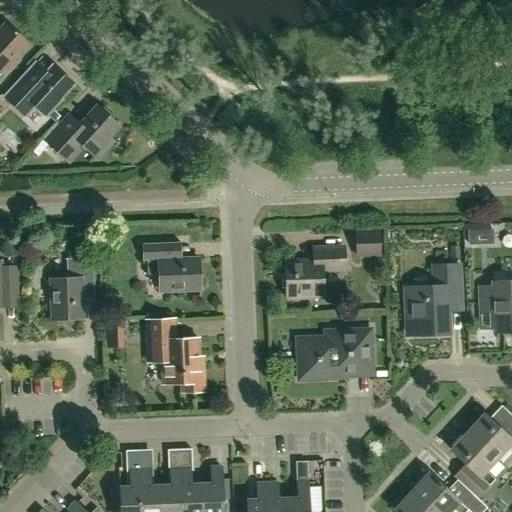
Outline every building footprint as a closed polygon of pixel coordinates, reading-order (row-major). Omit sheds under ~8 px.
[(29,43),(7,23),(0,29),(0,70),(2,73),(29,43)] [(37,62),(22,77),(5,96),(25,115),(35,105),(46,115),(55,106),(55,104),(73,84),(53,65),(47,71),(37,62)] [(15,66),(5,76),(6,77),(4,79),(9,84),(11,82),(21,71),(15,66)] [(119,126),(97,106),(80,125),(69,115),(46,141),(69,161),(83,145),(97,158),(107,147),(103,143),(119,126)] [(39,141),(32,149),(38,154),(45,146),(39,141)] [(357,254),(381,253),(380,231),(356,232),(357,254)] [(4,256),(19,256),(19,242),(4,242),(4,256)] [(180,258),(180,242),(142,244),(142,260),(146,260),(147,275),(160,275),(160,291),(200,289),(199,257),(180,258)] [(451,258),(460,258),(459,246),(451,246),(451,258)] [(287,297),(323,296),(322,270),(345,269),(344,247),(320,248),(320,260),(286,262),(287,297)] [(51,319),(84,318),(83,300),(94,299),(93,258),(65,259),(66,278),(50,278),(51,319)] [(1,268),(1,263),(0,262),(0,305),(17,305),(16,267),(1,268)] [(408,334),(448,332),(447,311),(462,310),(459,264),(434,265),(435,286),(406,287),(408,334)] [(478,285),(479,302),(480,330),(495,329),(496,332),(511,331),(511,283),(493,284),(493,285),(478,285)] [(174,339),(174,319),(147,320),(148,347),(162,346),(164,382),(182,381),(182,391),(204,391),(203,369),(199,369),(198,338),(174,339)] [(116,346),(133,346),(133,321),(117,320),(116,346)] [(300,378),(339,377),(338,370),(371,368),(370,330),(326,331),(326,338),(298,339),(300,378)] [(498,429),(484,415),(468,433),(497,461),(508,450),(511,453),(511,416),(510,415),(498,429)] [(477,499),(495,480),(487,472),(497,461),(468,433),(451,451),(465,464),(453,477),(465,488),(477,499)] [(192,483),(192,468),(193,468),(193,447),(179,448),(182,511),(203,511),(202,482),(192,483)] [(182,511),(179,448),(168,448),(169,468),(170,468),(171,484),(160,484),(161,511),(182,511)] [(309,511),(308,479),(308,459),(297,460),(297,480),(298,480),(299,496),(288,496),(289,511),(309,511)] [(223,511),(223,498),(222,482),(222,478),(221,466),(211,466),(212,482),(202,482),(203,511),(223,511)] [(151,484),(150,468),(139,469),(140,511),(161,511),(160,484),(151,484)] [(120,511),(140,511),(139,469),(129,469),(130,485),(119,486),(120,511)] [(454,499),(429,475),(412,493),(433,511),(447,511),(451,508),(455,511),(466,511),(468,510),(469,511),(482,511),(487,508),(477,499),(465,488),(454,499)] [(268,511),(268,509),(267,481),(257,482),(258,498),(247,498),(247,511),(268,511)] [(289,511),(288,496),(278,496),(277,481),(267,481),(268,509),(268,511),(289,511)] [(396,511),(433,511),(412,493),(395,511),(396,511)] [(87,511),(74,500),(67,508),(71,511),(87,511)]
